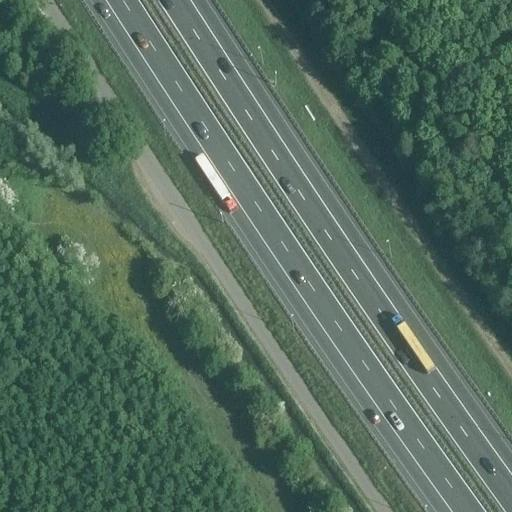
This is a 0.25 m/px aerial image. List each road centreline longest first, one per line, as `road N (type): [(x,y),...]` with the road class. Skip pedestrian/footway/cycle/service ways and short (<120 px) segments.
road 1 (motorway): [(116,0),(461,511)]
road 2 (unclassified): [(383,511),(45,0)]
road 3 (motorway): [(511,482),(186,0)]
road 4 (track): [(511,371),(263,0)]
